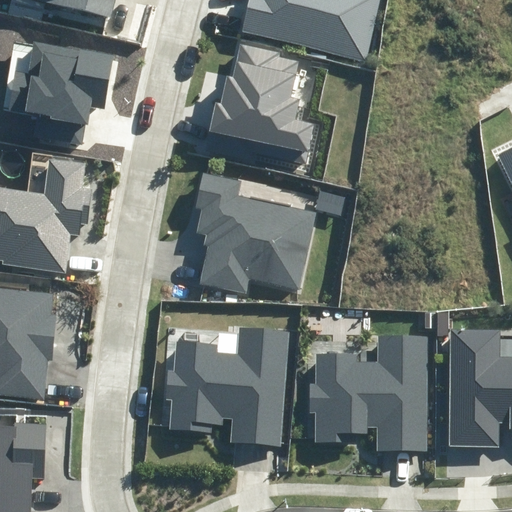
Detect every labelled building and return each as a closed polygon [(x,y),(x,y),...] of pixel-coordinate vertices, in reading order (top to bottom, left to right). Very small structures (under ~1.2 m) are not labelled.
[(47,0),(111,15),(115,0),(47,0)] [(248,0),(241,31),(368,61),(381,0),(248,0)] [(37,137),(82,144),(85,125),(89,126),(91,108),(107,110),(116,55),(33,42),(28,74),(14,72),(8,110),(40,115),(37,137)] [(305,165),(314,125),(297,121),(302,98),(290,96),(297,61),(279,58),(281,52),(241,43),(234,77),(228,76),(222,103),(217,102),(211,130),(258,140),(255,154),(305,165)] [(511,146),(496,154),(511,186),(511,146)] [(2,264),(66,273),(71,235),(80,236),(81,225),(87,225),(92,189),(83,188),(87,165),(49,160),(44,194),(0,187),(0,260),(3,260),(2,264)] [(250,279),(300,291),(318,213),(239,195),(242,182),(202,173),(194,207),(201,209),(195,234),(204,236),(202,245),(208,247),(200,283),(246,294),(250,279)] [(316,209),(342,216),(347,199),(321,192),(316,209)] [(0,396),(45,399),(47,361),(53,361),(56,314),(50,314),(52,292),(0,289),(0,396)] [(231,443),(281,447),(292,334),(244,329),(242,355),(219,353),(220,344),(180,341),(177,371),(171,370),(168,398),(173,399),(170,430),(209,433),(210,424),(222,425),(222,418),(233,419),(231,443)] [(511,356),(499,357),(499,330),(450,329),(448,446),(498,446),(498,424),(509,424),(509,430),(511,430),(511,356)] [(378,450),(428,450),(428,336),(380,336),(380,361),(358,361),(358,353),(317,353),(317,383),(311,383),(311,411),(316,411),(316,442),(355,442),(355,433),(366,433),(366,426),(378,426),(378,450)] [(0,511),(30,511),(32,478),(42,478),(45,425),(15,424),(14,427),(0,425),(0,511)]
